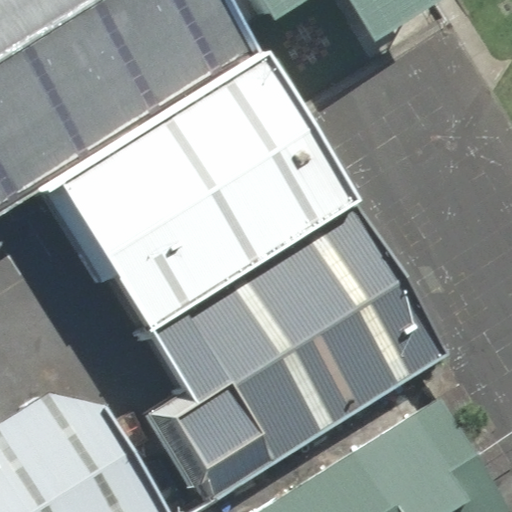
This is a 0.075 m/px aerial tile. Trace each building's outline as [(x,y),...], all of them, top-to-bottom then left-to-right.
[(0,0),(0,200),(29,183),(220,67),(178,0),(0,0)] [(231,0),(244,20),(276,0),(323,0),(350,44),(421,0),(231,0)] [(511,66),(490,99),(511,113),(511,66)] [(313,220),(220,67),(29,183),(123,336),(313,220)] [(407,373),(313,220),(123,336),(163,402),(133,420),(186,507),(407,373)] [(0,416),(0,511),(148,511),(87,412),(30,399),(0,416)] [(480,511),(416,407),(242,511),(480,511)]
